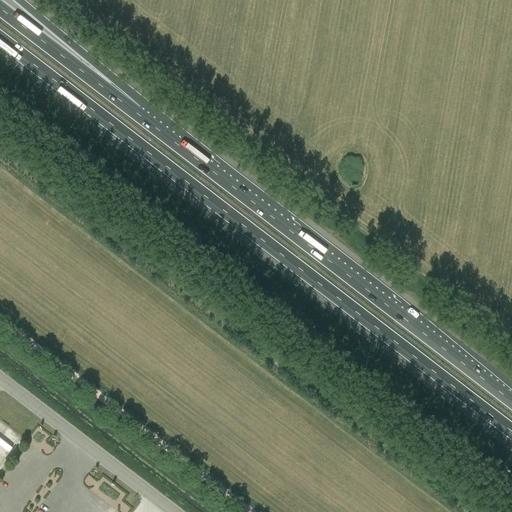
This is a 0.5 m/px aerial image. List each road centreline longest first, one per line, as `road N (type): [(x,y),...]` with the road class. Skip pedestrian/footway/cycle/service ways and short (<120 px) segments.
road 1 (motorway): [(0,38),(511,432)]
road 2 (motorway): [(511,401),(135,113)]
road 3 (tertiary): [(0,379),(172,511)]
road 4 (motorway): [(135,113),(0,5)]
road 5 (motorway): [(135,113),(19,0)]
